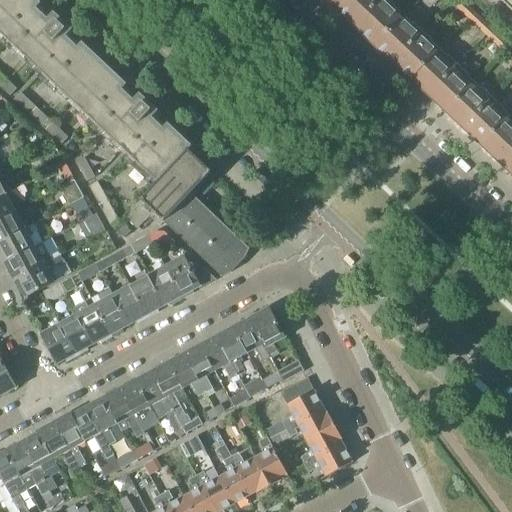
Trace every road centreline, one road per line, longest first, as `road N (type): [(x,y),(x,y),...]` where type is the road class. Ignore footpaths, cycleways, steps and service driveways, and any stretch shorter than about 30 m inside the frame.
road 1 (tertiary): [(95,0),(511,391)]
road 2 (residential): [(397,470),(291,264),(47,398)]
road 3 (tertiary): [(511,245),(261,0)]
